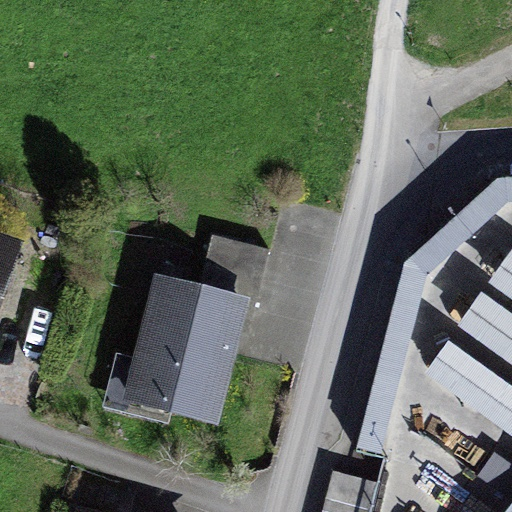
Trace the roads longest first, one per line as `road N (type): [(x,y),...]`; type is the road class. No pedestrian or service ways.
road 1 (residential): [(377,172),(347,324),(293,511)]
road 2 (residential): [(0,437),(231,511)]
road 3 (unclassified): [(511,64),(384,127)]
road 4 (unclassified): [(404,0),(384,127)]
